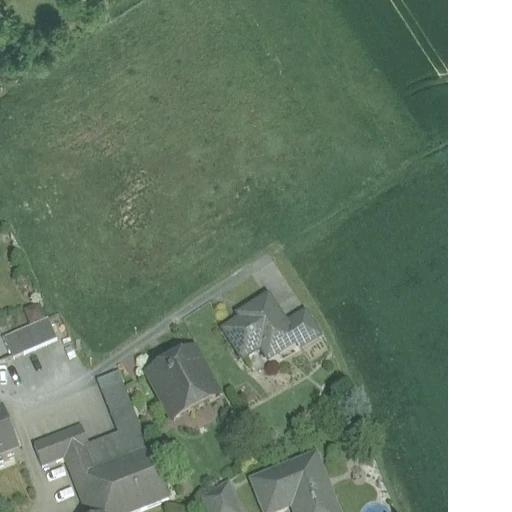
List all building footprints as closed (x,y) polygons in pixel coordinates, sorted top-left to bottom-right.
[(300,345),(286,323),(268,295),(237,314),(241,321),(223,332),(243,364),(261,353),(268,365),(300,345)] [(23,313),(30,327),(44,321),(38,306),(23,313)] [(286,323),(300,345),(304,351),(324,339),(307,310),(286,323)] [(59,341),(49,319),(38,324),(48,346),(59,341)] [(48,346),(38,324),(27,329),(37,351),(48,346)] [(37,351),(27,329),(16,334),(26,355),(37,351)] [(26,355),(16,334),(5,339),(15,360),(26,355)] [(199,351),(147,379),(173,427),(225,399),(199,351)] [(122,374),(97,383),(101,393),(126,384),(122,374)] [(126,384),(101,393),(105,404),(130,394),(126,384)] [(130,394),(105,404),(109,415),(134,405),(130,394)] [(134,405),(109,415),(113,425),(138,416),(134,405)] [(6,413),(0,414),(0,469),(24,460),(6,413)] [(138,416),(113,425),(118,436),(142,427),(138,416)] [(142,511),(172,501),(142,427),(118,436),(89,447),(82,428),(34,447),(43,470),(65,462),(84,511),(142,511)] [(250,481),(262,511),(286,511),(292,510),(293,511),(342,511),(319,453),(250,481)] [(241,511),(231,487),(204,498),(209,511),(241,511)]
